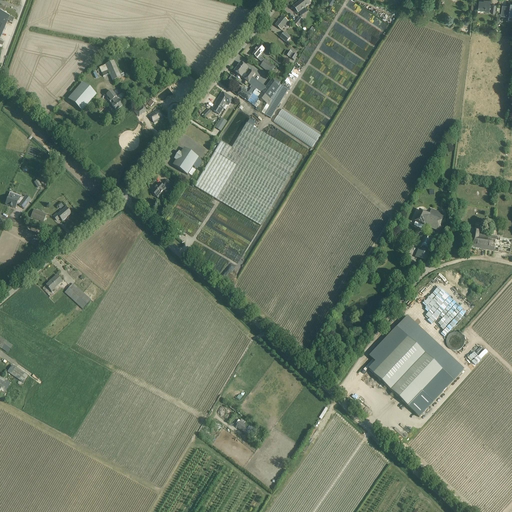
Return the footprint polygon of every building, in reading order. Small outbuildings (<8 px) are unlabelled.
[(310,3),(307,0),(300,0),(301,1),(293,7),(297,13),(310,3)] [(479,1),(478,6),(478,9),(485,10),(485,12),(489,12),(491,12),(495,13),(496,5),(492,4),(492,5),(490,5),(490,1),(486,1),(486,2),(479,1)] [(0,37),(9,16),(3,14),(3,13),(2,12),(2,11),(2,10),(0,9),(0,37)] [(288,22),(282,17),(275,25),(281,30),(285,26),(287,27),(288,27),(290,25),(289,24),(288,22)] [(299,18),(294,24),(298,28),(304,21),(299,18)] [(286,43),(291,37),(285,32),(280,38),(286,43)] [(265,50),(263,48),(259,45),(256,49),(257,49),(252,55),(263,64),(260,66),(270,74),(275,67),(265,60),(260,56),(265,50)] [(289,51),(286,55),(291,58),(294,61),(297,56),(294,54),(289,51)] [(105,65),(110,74),(112,81),(120,78),(113,61),(105,65)] [(256,89),(262,93),(272,101),(282,86),(272,79),(266,88),(253,78),(255,74),(241,63),(234,72),(248,82),(248,83),(251,85),(256,89)] [(82,83),(68,99),(82,112),(96,95),(82,83)] [(282,86),(264,115),(271,119),(288,90),(282,86)] [(248,102),(255,91),(251,89),(248,94),(246,92),(247,90),(243,88),(242,90),(238,95),(248,102)] [(272,101),(262,93),(261,95),(255,91),(248,102),(255,106),(259,99),(267,105),(262,113),(264,114),(269,106),(272,101)] [(111,92),(106,95),(109,100),(109,101),(110,102),(109,102),(112,106),(111,106),(112,106),(109,108),(113,113),(115,111),(116,111),(122,106),(117,99),(116,99),(115,98),(116,98),(111,92)] [(225,107),(227,104),(229,106),(233,99),(222,92),(215,104),(216,104),(221,107),(222,105),(225,107)] [(220,115),(225,107),(222,105),(221,107),(216,104),(212,110),(220,115)] [(154,123),(163,118),(158,109),(148,116),(154,123)] [(227,122),(222,118),(215,128),(221,131),(227,122)] [(302,156),(247,124),(232,148),(221,142),(194,187),(261,226),(302,156)] [(179,152),(174,160),(175,160),(176,161),(173,166),(188,175),(199,158),(184,149),(181,154),(180,153),(180,152),(179,152)] [(165,184),(163,187),(166,189),(168,186),(172,190),(175,187),(168,180),(165,184)] [(163,187),(159,183),(156,186),(156,187),(151,192),(153,194),(154,196),(156,196),(158,198),(166,189),(163,187)] [(9,195),(5,205),(9,206),(8,206),(11,207),(15,209),(17,204),(19,204),(19,205),(24,209),(31,200),(26,196),(24,198),(21,197),(19,199),(9,195)] [(70,213),(67,209),(66,208),(57,215),(56,214),(53,217),(57,221),(60,218),(62,221),(66,218),(65,217),(70,213)] [(444,215),(432,209),(429,215),(420,211),(415,222),(425,226),(438,231),(442,220),(444,215)] [(33,210),(31,217),(43,222),(46,215),(33,210)] [(402,239),(409,235),(406,229),(399,234),(402,239)] [(479,231),(474,230),(472,242),(472,247),(510,253),(510,251),(511,251),(511,239),(481,235),(479,235),(479,231)] [(424,233),(419,247),(430,251),(435,238),(424,233)] [(62,282),(60,279),(57,276),(51,281),(46,285),(51,291),(62,282)] [(82,309),(91,300),(73,284),(65,293),(82,309)] [(373,374),(409,407),(443,371),(408,338),(373,374)] [(481,345),(455,373),(462,380),(489,352),(481,345)] [(23,383),(27,376),(22,373),(18,380),(23,383)] [(326,407),(320,418),(323,420),(329,409),(326,407)] [(422,424),(430,414),(425,410),(417,420),(422,424)] [(252,431),(248,428),(250,426),(241,420),(236,427),(244,433),(245,432),(251,437),(257,430),(255,428),(252,431)] [(403,433),(400,436),(406,444),(409,441),(403,433)]
